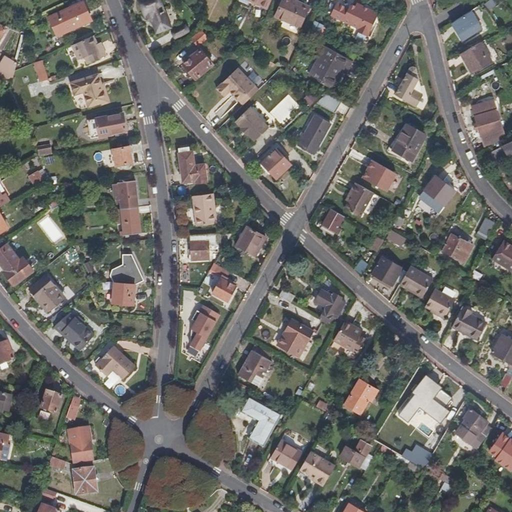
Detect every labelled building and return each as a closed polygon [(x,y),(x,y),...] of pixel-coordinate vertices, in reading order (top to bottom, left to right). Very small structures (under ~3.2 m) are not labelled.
[(170,27),(159,0),(138,0),(146,19),(148,21),(149,21),(153,21),(157,32),(170,27)] [(300,27),(308,8),(290,0),(282,0),(275,16),(300,27)] [(367,36),(378,13),(363,6),(362,9),(355,5),(351,3),(348,8),(337,2),(331,14),(359,28),(357,31),(367,36)] [(92,22),(83,3),(48,18),(57,37),(92,22)] [(482,29),(471,11),(454,21),(460,31),(458,32),(463,41),(482,29)] [(181,38),(191,30),(187,25),(177,33),(181,38)] [(197,47),(207,39),(202,32),(192,40),(197,47)] [(99,50),(97,44),(93,35),(72,44),(79,60),(85,57),(88,64),(107,55),(103,48),(99,50)] [(493,62),(481,42),(461,54),(472,74),(493,62)] [(348,71),(353,62),(321,45),(316,54),(322,57),(311,78),(332,89),(343,68),(348,71)] [(195,79),(213,65),(201,50),(183,64),(195,79)] [(14,72),(16,65),(4,58),(0,64),(0,76),(8,81),(11,84),(14,72)] [(47,78),(42,59),(33,62),(39,81),(47,78)] [(238,68),(217,88),(225,97),(230,92),(240,101),(256,86),(238,68)] [(421,105),(428,76),(406,70),(398,100),(421,105)] [(478,81),(486,77),(486,78),(495,73),(493,70),(479,77),(476,79),(478,81)] [(109,102),(107,93),(105,93),(102,83),(100,73),(71,80),(74,94),(81,92),(85,107),(99,103),(99,104),(109,102)] [(33,111),(27,95),(30,94),(27,86),(11,92),(21,115),(33,111)] [(243,105),(255,94),(259,90),(256,86),(240,101),(243,105)] [(313,107),(320,96),(310,90),(304,100),(313,107)] [(335,113),(341,102),(326,94),(317,102),(335,113)] [(505,138),(493,100),(474,107),(477,116),(475,116),(482,137),(483,136),(487,147),(505,138)] [(249,135),(256,141),(270,128),(251,108),(237,122),(243,128),(241,129),(248,136),(249,135)] [(126,131),(123,114),(94,119),(98,137),(126,131)] [(313,153),(328,122),(314,115),(298,146),(313,153)] [(98,137),(94,119),(89,121),(92,138),(98,137)] [(412,160),(426,135),(408,124),(393,150),(412,160)] [(495,162),(511,153),(511,141),(491,152),(495,162)] [(191,151),(190,144),(179,146),(180,152),(191,151)] [(52,153),(50,145),(38,147),(39,156),(52,153)] [(132,163),(129,146),(113,149),(116,166),(132,163)] [(276,178),(290,165),(276,150),(262,163),(276,178)] [(207,181),(204,163),(194,165),(192,151),(191,151),(180,152),(179,153),(184,185),(207,181)] [(43,157),(44,166),(52,164),(50,156),(43,157)] [(374,157),(363,178),(390,192),(401,172),(374,157)] [(47,179),(43,169),(31,176),(35,183),(37,186),(47,179)] [(0,207),(19,196),(15,188),(11,191),(3,176),(0,177),(0,207)] [(445,204),(455,190),(436,176),(426,190),(431,194),(429,196),(432,198),(433,195),(445,204)] [(120,208),(138,206),(135,180),(118,182),(118,184),(112,184),(114,196),(116,196),(116,199),(119,199),(120,208)] [(364,208),(373,192),(355,182),(350,192),(352,193),(344,208),(359,217),(364,208)] [(370,211),(379,195),(373,192),(364,208),(370,211)] [(217,224),(213,193),(193,196),(197,226),(217,224)] [(125,237),(124,235),(141,233),(138,206),(120,208),(122,224),(123,231),(119,231),(120,238),(125,237)] [(336,232),(344,216),(331,209),(322,224),(336,232)] [(397,229),(403,218),(397,215),(391,226),(397,229)] [(54,242),(63,236),(47,216),(39,223),(54,242)] [(487,235),(494,222),(486,217),(478,230),(487,235)] [(448,237),(456,223),(453,222),(445,235),(446,236),(448,237)] [(336,232),(322,224),(321,228),(334,235),(336,232)] [(255,257),(266,238),(246,227),(235,246),(255,257)] [(399,244),(403,237),(389,229),(385,236),(399,244)] [(224,248),(233,233),(191,235),(192,260),(208,259),(207,244),(217,244),(224,248)] [(463,263),(473,245),(452,233),(449,238),(448,237),(446,236),(439,249),(463,263)] [(377,251),(383,239),(375,235),(369,247),(377,251)] [(511,270),(511,244),(505,240),(493,258),(511,270)] [(33,271),(24,259),(20,262),(7,245),(0,250),(0,262),(6,271),(4,273),(14,285),(33,271)] [(304,267),(308,262),(302,256),(297,262),(304,267)] [(391,285),(401,268),(382,256),(372,274),(391,285)] [(361,274),(368,265),(361,260),(355,269),(361,274)] [(94,270),(90,262),(85,264),(88,272),(94,270)] [(230,272),(214,263),(211,270),(222,276),(226,278),(230,272)] [(421,297),(430,279),(408,268),(398,287),(405,291),(406,289),(421,297)] [(478,274),(471,270),(468,275),(475,278),(478,274)] [(391,285),(372,274),(370,276),(390,288),(391,285)] [(64,297),(46,276),(29,292),(48,312),(64,297)] [(229,299),(237,284),(226,278),(222,276),(214,291),(229,299)] [(133,301),(133,282),(113,282),(113,301),(133,301)] [(291,302),(295,295),(284,289),(280,296),(291,302)] [(421,297),(406,289),(405,291),(420,299),(421,297)] [(444,318),(453,300),(434,290),(425,307),(444,318)] [(332,326),(346,302),(341,300),(342,297),(334,293),(332,296),(322,291),(316,302),(326,307),(319,319),(332,326)] [(189,344),(199,350),(220,314),(203,304),(200,311),(197,309),(192,318),(195,320),(191,328),(189,344)] [(475,339),(484,322),(470,315),(472,311),(461,306),(451,327),(475,339)] [(83,348),(96,334),(86,325),(86,321),(80,315),(76,315),(76,316),(71,312),(57,325),(55,327),(61,333),(63,331),(74,341),(75,345),(79,348),(83,348)] [(298,354),(312,330),(292,319),(278,343),(298,354)] [(366,339),(359,335),(361,332),(344,322),(334,341),(358,354),(366,339)] [(61,333),(75,345),(74,341),(63,331),(61,333)] [(511,362),(511,340),(501,334),(491,352),(508,362),(510,363),(511,362)] [(13,361),(6,343),(0,345),(0,366),(6,364),(13,361)] [(259,387),(273,362),(269,359),(272,353),(256,344),(238,375),(259,387)] [(135,366),(113,346),(95,366),(107,376),(113,369),(123,379),(135,366)] [(500,385),(506,388),(511,376),(511,362),(510,363),(508,362),(507,365),(511,367),(500,385)] [(0,367),(2,372),(8,370),(6,364),(0,366),(0,367)] [(443,406),(450,396),(434,384),(436,382),(424,373),(411,390),(413,391),(397,413),(406,420),(418,405),(438,421),(448,409),(443,406)] [(361,415),(371,399),(373,401),(379,391),(361,380),(345,405),(361,415)] [(10,408),(12,397),(0,394),(0,411),(3,412),(5,407),(10,408)] [(53,417),(61,400),(47,394),(39,410),(53,417)] [(263,447),(282,413),(250,396),(241,411),(258,421),(248,438),(263,447)] [(333,408),(321,400),(317,407),(330,414),(333,408)] [(74,420),(78,407),(71,405),(67,417),(74,420)] [(487,425),(489,422),(472,410),(455,432),(478,449),(492,429),(487,425)] [(93,460),(87,428),(68,432),(74,463),(93,460)] [(0,459),(3,444),(7,445),(9,435),(0,433),(0,459)] [(511,439),(503,433),(490,452),(498,458),(497,460),(511,470),(511,469),(511,439)] [(302,452),(281,440),(271,457),(293,469),(302,452)] [(367,452),(372,446),(362,440),(355,451),(347,445),(341,455),(359,466),(367,452)] [(0,460),(7,462),(10,445),(7,445),(3,444),(0,459),(0,460)] [(386,453),(389,449),(382,445),(379,449),(386,453)] [(410,462),(413,456),(400,448),(397,453),(403,457),(410,462)] [(323,485),(335,466),(310,452),(300,469),(310,475),(316,478),(315,480),(323,485)] [(366,470),(374,457),(367,452),(359,466),(366,470)] [(401,461),(403,457),(397,453),(396,453),(393,457),(401,461)] [(410,462),(403,457),(401,461),(406,464),(406,466),(415,471),(418,466),(410,462)] [(64,471),(66,463),(56,459),(52,458),(49,466),(61,470),(64,471)] [(60,474),(61,470),(49,466),(48,470),(60,474)] [(98,492),(94,468),(73,471),(77,495),(98,492)] [(274,480),(281,475),(276,468),(269,473),(274,480)] [(449,484),(452,479),(444,474),(441,479),(445,482),(449,484)] [(443,486),(445,482),(441,479),(435,476),(429,487),(439,493),(443,486)] [(493,489),(496,484),(487,478),(484,482),(493,489)] [(458,489),(461,484),(452,479),(449,484),(458,489)] [(458,489),(449,484),(445,482),(443,486),(456,493),(458,489)] [(63,498),(41,489),(40,492),(38,498),(59,507),(63,498)] [(363,511),(349,503),(343,511),(363,511)]
